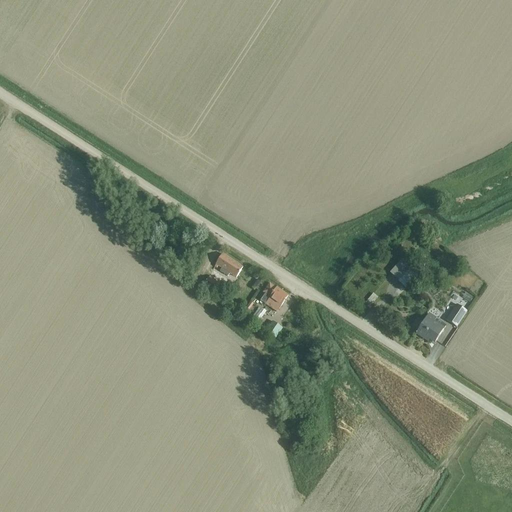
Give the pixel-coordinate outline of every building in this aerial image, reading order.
[(237,278),(243,268),(223,255),(215,267),(217,268),(219,266),(223,269),(221,272),(228,277),(230,274),(237,278)] [(412,267),(398,281),(406,289),(419,274),(412,267)] [(212,293),(219,284),(210,277),(203,286),(212,293)] [(266,292),(266,294),(261,302),(267,305),(278,313),(288,296),(276,288),(276,289),(271,285),(268,286),(266,292)] [(368,293),(360,304),(366,309),(375,298),(368,293)] [(250,303),(243,312),(247,314),(253,305),(250,303)] [(457,305),(447,321),(458,328),(468,312),(457,305)] [(261,309),(251,323),(256,326),(266,312),(261,309)] [(443,331),(446,326),(436,320),(428,315),(423,323),(420,321),(418,321),(415,322),(414,324),(414,326),(416,328),(419,330),(416,334),(424,339),(425,336),(435,343),(443,331)] [(272,322),(266,332),(276,339),(283,329),(272,322)]
